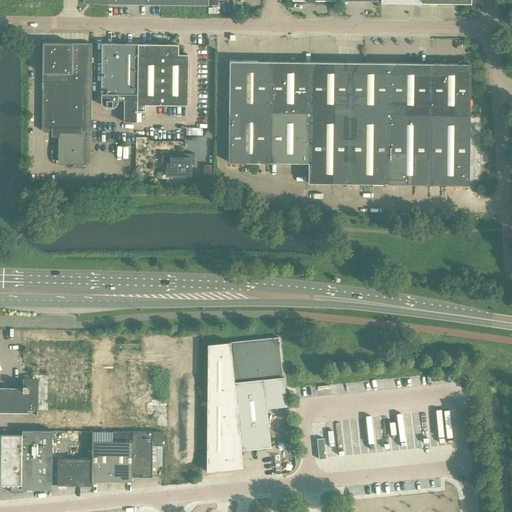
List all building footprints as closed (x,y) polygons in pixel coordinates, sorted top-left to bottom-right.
[(86,131),(90,131),(92,43),(42,43),(41,130),(63,130),(62,164),(85,164),(86,131)] [(136,111),(137,44),(101,43),(101,94),(101,100),(101,101),(101,103),(102,104),(103,106),(104,107),(105,108),(107,108),(108,109),(109,109),(111,108),(112,108),(114,107),(115,106),(116,105),(117,103),(117,102),(117,100),(123,100),(123,122),(136,122),(136,111)] [(178,45),(137,44),(136,111),(144,111),(145,105),(187,106),(188,55),(178,55),(178,45)] [(469,185),(469,160),(470,64),(464,64),(461,60),(457,64),(229,61),(228,162),(308,163),(308,183),(469,185)] [(176,155),(170,155),(162,155),(162,165),(166,165),(166,174),(192,174),(192,165),(194,165),(194,153),(176,153),(176,155)] [(211,164),(203,164),(203,181),(211,181),(211,164)] [(207,471),(243,467),(241,450),(271,447),(267,408),(287,406),(284,377),(283,377),(279,337),(208,344),(207,471)] [(23,381),(23,411),(38,411),(38,382),(24,381),(23,381)] [(28,389),(0,388),(0,414),(28,414),(28,389)] [(29,489),(29,430),(22,430),(22,435),(2,435),(2,474),(4,476),(0,481),(0,484),(2,485),(6,487),(7,487),(11,488),(10,491),(9,491),(12,492),(14,492),(17,492),(18,492),(21,492),(24,491),(25,491),(28,489),(29,489)] [(52,431),(29,430),(29,489),(51,489),(52,431)] [(132,477),(133,432),(112,431),(112,441),(92,441),(92,451),(92,459),(92,481),(131,481),(132,477)] [(162,432),(133,432),(132,477),(152,478),(152,446),(162,446),(162,432)] [(91,486),(92,481),(92,459),(85,459),(57,459),(57,485),(91,486)]
